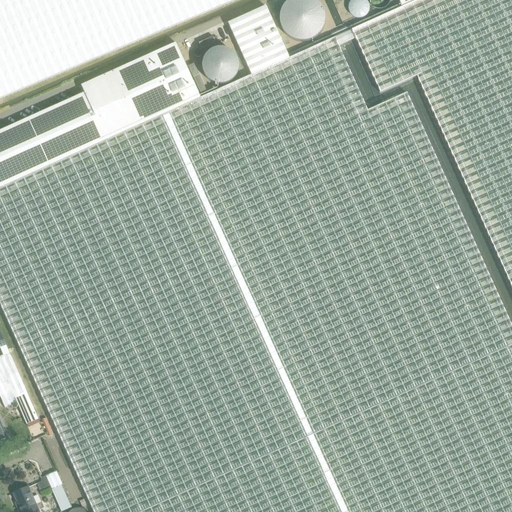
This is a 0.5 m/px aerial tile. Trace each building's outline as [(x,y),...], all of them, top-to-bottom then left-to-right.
[(0,0),(0,99),(225,6),(238,0),(0,0)] [(287,43),(326,36),(319,0),(287,0),(280,1),(287,43)] [(511,0),(420,0),(402,8),(352,31),(356,38),(380,93),(417,76),(511,287),(511,0)] [(398,0),(402,8),(420,0),(398,0)] [(266,5),(228,22),(251,74),(290,56),(266,5)] [(0,189),(0,304),(93,511),(511,511),(511,328),(407,94),(367,112),(338,46),(347,43),(356,38),(352,31),(334,39),(289,60),(252,76),(201,99),(0,189)] [(212,37),(198,43),(201,49),(215,42),(212,37)] [(84,94),(0,131),(0,189),(201,99),(176,44),(81,87),(84,94)] [(214,91),(243,80),(230,46),(201,57),(214,91)] [(200,94),(206,92),(194,65),(188,67),(200,94)] [(0,358),(10,354),(0,331),(0,358)] [(0,396),(5,409),(17,403),(26,425),(38,420),(10,354),(0,358),(0,396)] [(46,418),(42,420),(49,437),(53,435),(46,418)] [(61,511),(62,511),(71,508),(62,486),(52,490),(61,511)] [(37,511),(28,489),(14,494),(20,508),(18,509),(18,511),(37,511)]
